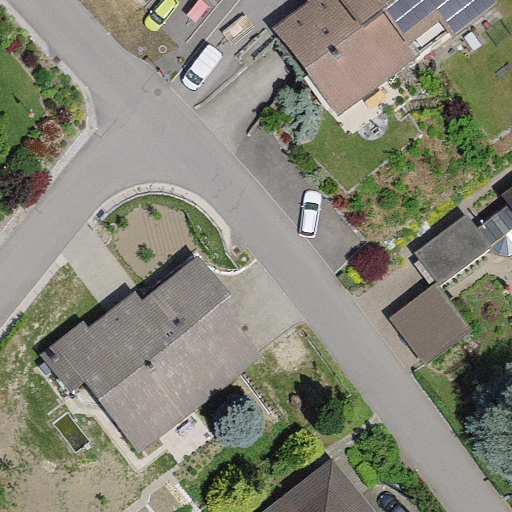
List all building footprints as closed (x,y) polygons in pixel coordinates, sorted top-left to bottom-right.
[(362,0),(298,48),(344,109),(484,4),(480,0),(362,0)] [(473,223),(422,257),(444,291),(495,257),(473,223)] [(75,372),(141,456),(250,370),(184,287),(75,372)] [(399,326),(432,369),(473,338),(439,295),(399,326)] [(352,511),(328,481),(289,511),(352,511)]
